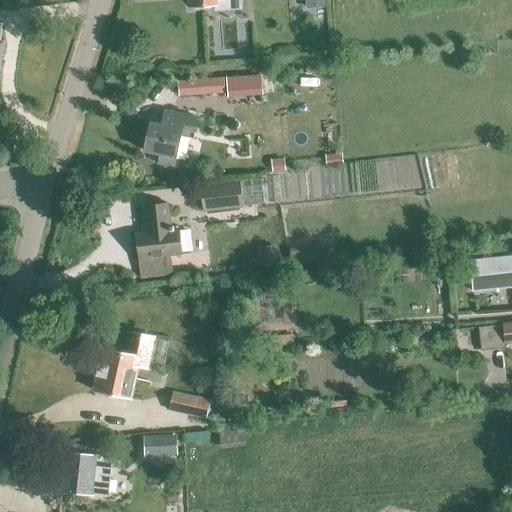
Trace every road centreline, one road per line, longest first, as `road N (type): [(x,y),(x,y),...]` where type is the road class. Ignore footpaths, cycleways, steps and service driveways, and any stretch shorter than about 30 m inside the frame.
road 1 (residential): [(44,185),(99,0)]
road 2 (residential): [(0,363),(44,185)]
